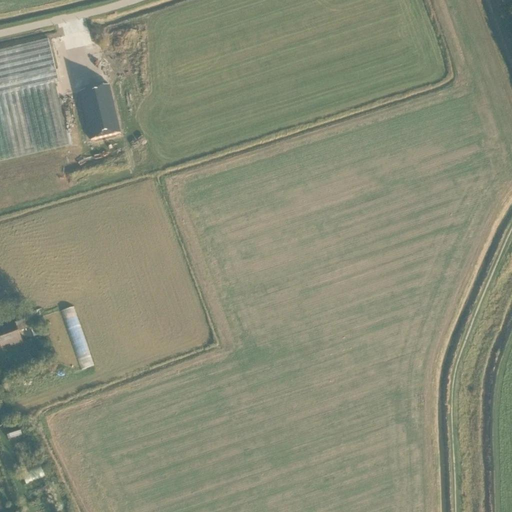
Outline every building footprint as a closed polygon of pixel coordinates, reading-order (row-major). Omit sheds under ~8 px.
[(0,162),(74,145),(49,39),(0,50),(0,162)] [(109,86),(80,92),(91,141),(120,134),(109,86)] [(94,367),(80,307),(66,310),(80,370),(94,367)] [(36,326),(31,310),(14,317),(16,323),(3,328),(4,330),(0,331),(0,345),(0,346),(1,348),(10,345),(11,347),(22,342),(19,332),(36,326)] [(6,432),(9,440),(22,436),(20,428),(6,432)] [(25,471),(28,483),(48,478),(45,465),(25,471)]
